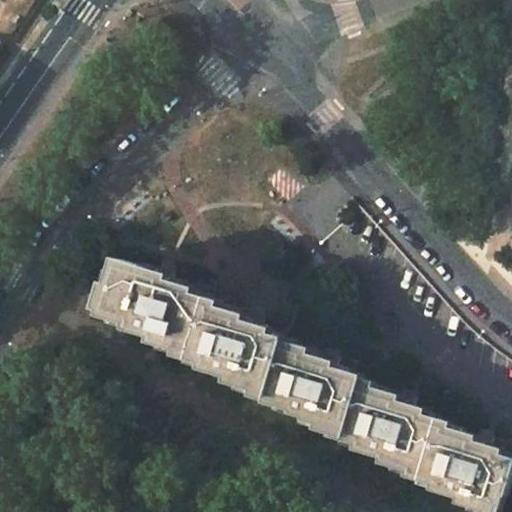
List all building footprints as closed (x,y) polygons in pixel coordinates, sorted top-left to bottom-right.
[(194,361),(213,299),(214,295),(200,292),(201,286),(188,283),(188,280),(175,276),(178,265),(164,262),(162,270),(149,266),(148,269),(123,261),(119,272),(114,271),(111,284),(108,284),(101,308),(107,310),(104,318),(118,322),(117,324),(129,327),(129,330),(155,338),(154,344),(167,347),(167,350),(181,355),(181,358),(194,361)] [(269,401),(290,338),(290,334),(274,331),(275,328),(263,324),(267,312),(253,308),(251,316),(239,313),(240,309),(226,306),(227,302),(213,299),(194,361),(193,365),(207,368),(206,372),(231,379),(230,384),(243,388),(242,391),(255,394),(255,397),(269,401)] [(346,442),(365,379),(365,375),(352,372),(353,369),(339,364),(341,353),(330,349),(328,356),(315,353),(316,349),(302,346),(303,341),(290,338),(269,401),(268,405),(282,408),(281,412),(308,419),(307,425),(320,428),(319,431),(333,435),(332,439),(346,442)] [(422,483),(442,419),(442,416),(429,411),(429,408),(415,404),(419,394),(406,390),(404,396),(390,392),(391,389),(378,386),(379,382),(365,379),(346,442),(346,445),(358,448),(358,451),(385,459),(383,465),(395,468),(395,471),(409,475),(408,479),(422,483)] [(499,511),(511,474),(511,455),(503,452),(504,448),(492,444),(495,435),(481,431),(480,437),(466,434),(466,430),(454,426),(454,423),(442,419),(422,483),(422,486),(434,490),(434,493),(460,501),(459,504),(471,509),(471,511),(472,511),(499,511)] [(511,511),(511,474),(499,511),(511,511)]
